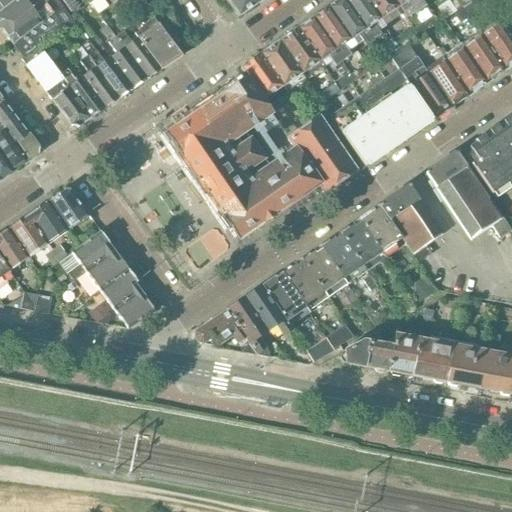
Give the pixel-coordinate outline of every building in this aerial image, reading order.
[(0,27),(3,31),(43,0),(30,0),(28,2),(26,0),(15,0),(0,11),(0,27)] [(0,0),(0,11),(15,0),(0,0)] [(73,25),(55,0),(43,0),(3,31),(23,58),(39,48),(55,38),(73,25)] [(73,0),(61,0),(71,14),(79,8),(73,0)] [(96,0),(91,4),(99,15),(109,7),(103,0),(96,0)] [(130,12),(141,5),(137,0),(122,0),(130,12)] [(256,5),(251,0),(222,0),(236,19),(256,5)] [(341,0),(327,10),(352,47),(360,42),(363,48),(371,43),(341,0)] [(363,0),(341,0),(371,43),(379,37),(375,32),(382,27),(363,0)] [(390,0),(363,0),(382,27),(401,14),(390,0)] [(419,1),(417,0),(390,0),(401,14),(419,1)] [(450,2),(449,1),(447,2),(455,14),(461,10),(474,1),(472,0),(455,0),(453,1),(450,2)] [(469,21),(482,13),(474,1),(461,10),(469,21)] [(445,19),(444,20),(445,21),(455,14),(447,2),(438,8),(445,19)] [(327,10),(311,21),(341,63),(349,58),(345,52),(352,47),(327,10)] [(451,31),(462,23),(463,25),(469,21),(461,10),(455,14),(445,21),(451,31)] [(430,16),(413,28),(419,37),(437,25),(430,16)] [(311,21),(297,31),(322,68),(329,63),(333,69),(341,63),(311,21)] [(511,67),(511,43),(501,26),(496,21),(478,34),(504,73),(511,67)] [(160,72),(179,59),(153,22),(134,35),(137,40),(160,72)] [(115,37),(107,26),(101,30),(108,41),(115,37)] [(394,41),(394,40),(392,42),(399,51),(419,37),(413,28),(394,41)] [(297,31),(278,43),(304,81),(322,68),(297,31)] [(468,98),(487,85),(460,46),(450,33),(433,45),(443,58),(442,59),(468,98)] [(146,82),(160,72),(137,40),(131,45),(123,34),(115,39),(146,82)] [(487,85),(504,73),(478,34),(460,46),(487,85)] [(131,92),(146,82),(115,39),(107,44),(115,56),(109,60),(131,92)] [(377,50),(380,55),(384,62),(399,51),(392,42),(386,46),(385,45),(377,50)] [(117,102),(131,92),(109,60),(102,65),(94,53),(96,52),(89,43),(79,49),(117,102)] [(284,94),(304,81),(278,43),(259,56),(284,94)] [(432,123),(450,110),(427,77),(424,72),(406,47),(390,58),(398,70),(397,71),(397,73),(432,123)] [(58,77),(43,54),(39,48),(23,58),(22,59),(46,92),(61,82),(58,77)] [(102,112),(117,102),(79,49),(77,51),(80,63),(79,64),(86,75),(80,80),(102,112)] [(380,55),(365,65),(369,72),(384,62),(380,55)] [(265,108),(284,94),(259,56),(239,70),(245,79),(265,108)] [(442,59),(424,72),(427,77),(450,110),(468,98),(442,59)] [(351,75),(349,73),(348,73),(355,83),(361,79),(361,78),(369,72),(365,65),(351,75)] [(58,77),(61,82),(63,84),(89,121),(102,112),(80,80),(74,84),(66,72),(58,77)] [(397,73),(329,120),(363,169),(366,167),(422,129),(432,123),(397,73)] [(341,92),(353,84),(355,83),(348,73),(334,83),(341,92)] [(192,177),(194,181),(193,182),(205,199),(207,198),(221,219),(219,220),(236,244),(262,226),(263,227),(275,219),(274,217),(318,187),(324,196),(356,174),(318,120),(286,142),(292,150),(249,181),(245,175),(264,162),(249,141),(230,154),(226,149),(271,117),(265,108),(245,79),(221,95),(222,97),(163,138),(179,161),(180,161),(192,177)] [(61,82),(46,92),(52,100),(63,117),(71,128),(76,130),(89,121),(63,84),(61,82)] [(39,149),(4,102),(0,104),(0,121),(28,163),(38,156),(39,149)] [(511,115),(474,141),(476,144),(469,149),(469,150),(463,154),(491,195),(511,181),(511,115)] [(0,151),(14,172),(28,163),(0,121),(0,151)] [(0,181),(7,177),(14,172),(0,151),(0,181)] [(423,176),(432,190),(431,190),(468,244),(501,222),(455,154),(423,176)] [(419,199),(418,199),(410,186),(378,208),(400,241),(423,275),(456,252),(419,199)] [(48,202),(63,226),(67,232),(87,217),(69,191),(64,191),(48,202)] [(56,240),(63,235),(67,232),(63,226),(48,202),(28,215),(48,246),(56,240)] [(380,254),(400,241),(378,208),(358,221),(380,254)] [(8,229),(28,259),(48,246),(28,215),(8,229)] [(361,267),(380,254),(358,221),(339,235),(361,267)] [(0,260),(8,273),(28,259),(8,229),(0,234),(0,260)] [(99,232),(71,254),(79,266),(68,274),(74,282),(85,273),(114,252),(99,232)] [(341,281),(361,267),(339,235),(319,248),(341,281)] [(60,246),(52,251),(60,263),(68,258),(60,246)] [(322,294),(341,281),(319,248),(300,261),(322,294)] [(60,263),(52,251),(45,256),(52,268),(60,263)] [(128,271),(114,252),(85,273),(99,292),(128,271)] [(0,289),(7,285),(2,277),(8,273),(0,260),(0,289)] [(303,307),(322,294),(300,261),(281,274),(303,307)] [(138,284),(128,271),(99,292),(113,311),(139,292),(134,286),(138,284)] [(281,274),(261,288),(285,323),(305,309),(303,307),(281,274)] [(369,277),(363,282),(370,293),(376,288),(369,277)] [(423,278),(406,290),(417,305),(434,293),(423,278)] [(261,288),(244,299),(269,336),(277,330),(282,337),(290,332),(285,323),(261,288)] [(349,291),(343,296),(350,306),(356,301),(349,291)] [(126,328),(127,331),(154,312),(155,307),(150,300),(144,299),(139,292),(113,311),(126,328)] [(34,313),(37,295),(23,293),(23,294),(20,310),(30,312),(34,313)] [(37,295),(34,313),(38,314),(48,316),(51,299),(51,298),(37,295)] [(259,342),(269,336),(244,299),(225,312),(244,339),(249,346),(256,356),(268,358),(268,354),(264,349),(263,349),(259,342)] [(96,324),(108,315),(101,305),(89,314),(96,324)] [(216,348),(216,347),(231,337),(236,344),(244,339),(225,312),(194,333),(193,339),(197,344),(215,347),(216,348)] [(110,314),(108,315),(96,324),(97,325),(108,327),(110,315),(110,314)] [(334,350),(353,339),(345,326),(326,338),(334,350)] [(387,373),(392,348),(377,345),(380,334),(340,354),(338,356),(338,358),(338,360),(339,362),(341,364),(343,365),(374,370),(375,373),(382,374),(385,372),(387,373)] [(411,377),(418,340),(394,335),(392,348),(387,373),(390,373),(391,376),(398,377),(401,375),(411,377)] [(325,340),(317,345),(323,355),(331,350),(325,340)] [(452,346),(418,340),(411,377),(432,381),(434,384),(440,385),(443,383),(445,383),(452,346)] [(256,356),(249,346),(244,349),(243,354),(256,356)] [(486,352),(452,346),(445,383),(447,384),(448,387),(455,388),(458,386),(479,390),(486,352)] [(511,357),(486,352),(479,390),(499,393),(500,396),(507,398),(510,395),(511,395),(511,357)]
